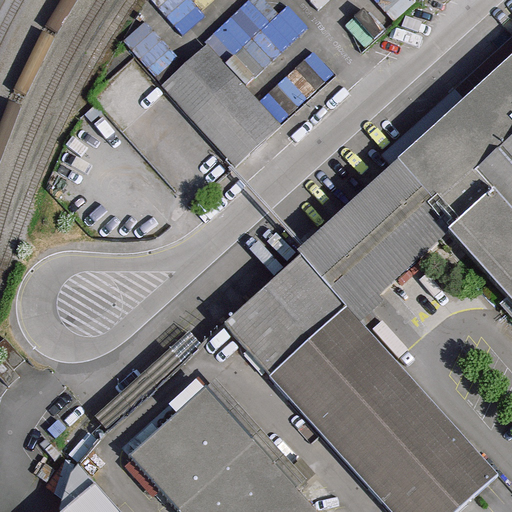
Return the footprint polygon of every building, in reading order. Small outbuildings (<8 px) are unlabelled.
[(291,4),(283,12),(270,0),(250,0),(212,39),(254,82),(312,24),(291,4)] [(150,22),(130,42),(162,76),(183,57),(150,22)] [(190,117),(235,77),(206,47),(163,87),(190,117)] [(265,101),(285,122),(336,72),(316,51),(265,101)] [(511,61),(299,254),(304,259),(349,309),(357,318),(450,235),(511,303),(511,61)] [(282,129),(235,77),(190,117),(237,168),(282,129)] [(349,309),(304,259),(226,329),(271,379),(349,309)] [(357,318),(349,309),(271,379),(390,511),(461,511),(500,477),(357,318)] [(317,511),(206,389),(128,458),(176,511),(317,511)] [(67,459),(53,486),(66,494),(81,466),(67,459)] [(120,511),(96,486),(66,511),(120,511)]
